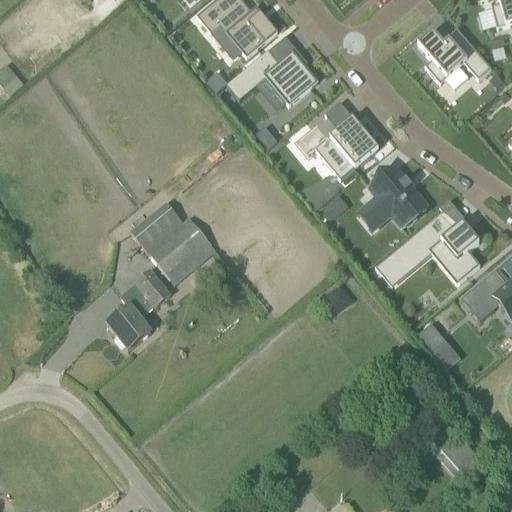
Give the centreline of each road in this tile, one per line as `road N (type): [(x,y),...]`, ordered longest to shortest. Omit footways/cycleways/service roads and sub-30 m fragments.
road 1 (residential): [(511,211),(417,134),(345,48)]
road 2 (unclassified): [(159,511),(77,409),(37,393),(0,405)]
